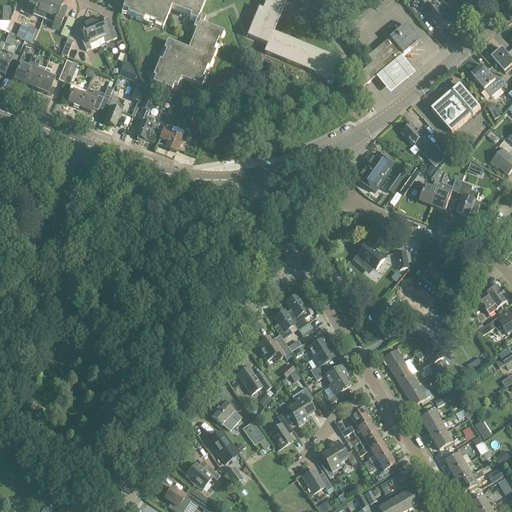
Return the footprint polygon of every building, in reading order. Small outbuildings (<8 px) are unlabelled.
[(32,16),(43,20),(51,0),(38,0),(36,6),(30,3),(25,15),(31,18),(32,16)] [(51,29),(58,32),(64,17),(58,15),(63,4),(53,0),(51,0),(43,20),(53,25),(51,29)] [(108,0),(114,2),(115,0),(119,0),(125,2),(121,12),(127,14),(126,17),(154,28),(154,27),(162,30),(170,10),(190,18),(189,21),(195,23),(193,30),(195,31),(187,51),(167,42),(163,50),(162,50),(165,51),(161,62),(158,61),(158,62),(159,62),(153,75),(153,77),(152,77),(154,78),(152,84),(171,92),(173,86),(177,88),(180,80),(201,88),(204,80),(204,81),(205,80),(202,79),(206,68),(209,69),(209,68),(215,53),(215,54),(216,53),(213,52),(217,41),(220,42),(220,41),(223,34),(202,25),(204,19),(199,17),(205,0),(108,0)] [(269,0),(265,11),(261,10),(249,38),(270,47),(266,55),(336,84),(344,66),(272,36),(286,0),(353,0),(354,0),(269,0)] [(471,3),(469,0),(450,0),(460,12),(471,3)] [(443,27),(445,27),(448,25),(448,23),(449,22),(443,14),(443,12),(441,10),(440,10),(439,8),(438,9),(434,4),(425,11),(429,16),(427,18),(432,25),(434,24),(439,30),(443,27)] [(65,31),(72,34),(79,16),(72,13),(65,31)] [(102,38),(105,45),(116,40),(111,29),(106,31),(101,19),(90,24),(96,40),(102,38)] [(0,30),(5,33),(10,22),(9,22),(2,22),(0,22),(0,30)] [(85,53),(91,51),(89,46),(97,43),(96,40),(90,24),(78,28),(83,40),(81,41),(85,53)] [(38,32),(24,26),(18,39),(33,45),(38,32)] [(369,59),(374,65),(360,76),(356,81),(364,86),(380,73),(382,75),(419,44),(406,28),(369,59)] [(67,58),(73,43),(67,40),(61,56),(67,58)] [(511,60),(511,61),(502,50),(491,60),(506,76),(511,70),(511,91),(511,92),(511,60)] [(5,58),(0,56),(0,57),(0,75),(5,78),(12,61),(5,58)] [(33,56),(28,68),(21,65),(14,82),(26,87),(33,70),(38,59),(33,56)] [(38,59),(33,70),(26,87),(37,92),(44,75),(43,75),(37,72),(39,67),(38,66),(41,60),(38,59)] [(400,60),(374,81),(388,98),(413,78),(400,60)] [(64,84),(70,72),(73,65),(66,62),(63,70),(64,70),(59,82),(64,84)] [(77,67),(73,65),(70,72),(64,84),(70,87),(75,75),(74,74),(77,67)] [(500,91),(506,86),(496,74),(491,78),(482,67),(471,77),(484,92),(493,84),(500,91)] [(52,98),(55,91),(52,89),(56,80),(49,77),(51,72),(45,70),(43,75),(44,75),(37,92),(52,98)] [(138,85),(131,102),(140,106),(147,89),(138,85)] [(68,94),(72,95),(68,105),(80,110),(87,93),(71,87),(68,94)] [(452,135),(481,110),(460,87),(432,112),(452,135)] [(108,88),(104,96),(103,100),(108,103),(113,91),(108,88)] [(93,96),(87,93),(80,110),(91,115),(93,111),(97,113),(103,100),(104,96),(94,92),(93,96)] [(150,114),(156,99),(147,95),(140,110),(146,113),(149,114),(150,114)] [(115,130),(124,108),(117,105),(114,110),(111,109),(104,125),(115,130)] [(495,122),(501,119),(495,108),(488,111),(495,122)] [(190,112),(184,129),(191,132),(194,124),(196,125),(200,114),(191,111),(191,112),(190,112)] [(392,122),(397,116),(392,112),(388,117),(392,122)] [(146,143),(153,145),(157,136),(151,133),(152,128),(154,122),(147,119),(149,114),(146,113),(142,123),(141,123),(135,138),(138,139),(137,141),(144,144),(145,142),(146,143)] [(425,138),(420,133),(419,134),(412,127),(407,132),(406,131),(401,135),(414,149),(415,147),(420,153),(429,145),(424,140),(425,138)] [(165,150),(176,154),(182,140),(170,135),(170,136),(163,133),(158,147),(165,150)] [(500,141),(491,133),(487,138),(496,146),(500,141)] [(434,146),(446,160),(452,154),(440,140),(434,146)] [(511,172),(511,159),(509,157),(511,152),(511,150),(504,144),(499,149),(503,152),(492,166),(498,171),(499,169),(508,177),(511,172)] [(373,162),(373,163),(363,177),(362,176),(359,180),(360,181),(359,182),(359,183),(377,196),(396,168),(377,156),(376,158),(375,157),(372,161),(373,162)] [(407,164),(415,168),(418,162),(411,158),(407,164)] [(421,174),(414,169),(397,192),(404,198),(421,174)] [(421,204),(433,209),(445,177),(438,174),(431,182),(435,184),(433,190),(427,188),(421,204)] [(397,175),(386,191),(392,195),(404,179),(397,175)] [(447,178),(445,177),(433,209),(445,214),(451,198),(451,197),(452,193),(459,195),(463,185),(463,184),(456,181),(453,190),(446,188),(450,179),(447,178)] [(463,200),(457,216),(469,220),(472,212),(478,214),(481,206),(476,204),(479,196),(472,193),(473,189),(463,185),(459,195),(458,198),(463,200)] [(12,235),(24,234),(23,224),(11,225),(12,235)] [(367,246),(358,257),(375,272),(386,259),(382,255),(380,257),(367,246)] [(406,254),(397,256),(400,272),(409,271),(406,254)] [(439,294),(452,280),(435,266),(418,284),(423,288),(427,284),(439,294)] [(331,282),(327,274),(319,279),(324,287),(331,282)] [(479,302),(489,317),(496,312),(497,312),(509,303),(498,288),(486,297),(479,302)] [(300,316),(307,312),(296,297),(285,304),(292,314),(288,317),(287,317),(294,327),(298,333),(307,327),(300,316)] [(511,334),(511,308),(508,312),(509,313),(480,333),(483,338),(496,330),(499,335),(504,331),(508,337),(511,334)] [(294,327),(287,317),(288,317),(284,313),(274,320),(280,329),(275,332),(279,338),(283,343),(292,336),(289,331),(294,327)] [(367,321),(362,325),(366,330),(371,325),(367,321)] [(469,333),(472,338),(484,330),(480,325),(469,333)] [(426,335),(417,340),(433,366),(444,359),(438,349),(436,350),(426,335)] [(268,340),(256,348),(266,363),(273,359),(276,364),(284,359),(286,362),(292,358),(291,354),(283,343),(279,338),(270,344),(268,340)] [(300,349),(303,354),(309,350),(314,359),(328,351),(331,349),(325,340),(317,345),(314,340),(300,349)] [(334,360),(328,351),(314,359),(312,361),(317,369),(310,373),(314,379),(325,372),(322,367),(334,360)] [(388,367),(389,367),(393,372),(392,372),(392,373),(405,365),(397,352),(384,361),(388,367)] [(511,361),(511,355),(502,362),(506,368),(509,372),(511,370),(511,362),(511,361)] [(474,363),(477,368),(483,365),(480,360),(474,363)] [(501,371),(506,368),(502,362),(497,365),(501,371)] [(399,385),(412,377),(405,365),(392,373),(393,372),(396,377),(395,378),(399,385)] [(291,366),(281,374),(286,379),(295,371),(291,366)] [(346,379),(348,377),(342,367),(328,377),(325,372),(314,379),(317,384),(326,378),(331,387),(332,387),(345,378),(346,379)] [(266,393),(272,389),(260,373),(254,377),(249,369),(237,377),(251,397),(263,389),(266,393)] [(300,381),(295,374),(290,378),(294,385),(300,381)] [(420,389),(424,386),(417,374),(412,377),(399,385),(403,391),(404,391),(408,396),(407,397),(420,389)] [(331,406),(342,400),(339,395),(351,388),(346,379),(345,378),(332,387),(331,387),(329,388),(334,397),(328,401),(331,406)] [(427,401),(426,398),(430,396),(424,386),(420,389),(407,397),(408,396),(411,402),(410,402),(414,409),(427,401)] [(294,403),(296,406),(297,407),(306,420),(315,414),(307,401),(311,399),(304,387),(299,390),(301,394),(297,396),(300,400),(294,403)] [(448,396),(434,404),(438,410),(451,401),(448,396)] [(223,405),(222,406),(221,405),(216,410),(218,411),(211,419),(222,428),(223,427),(230,434),(241,421),(234,414),(223,405)] [(308,423),(306,420),(297,407),(296,406),(288,412),(284,405),(279,408),(286,419),(290,416),(299,429),(308,423)] [(453,415),(456,419),(465,413),(462,409),(453,415)] [(354,426),(349,429),(353,434),(357,431),(369,424),(366,419),(369,417),(365,412),(351,421),(354,426)] [(426,431),(427,430),(428,432),(442,424),(435,413),(427,417),(427,419),(422,422),(424,425),(423,426),(426,431)] [(281,426),(270,434),(281,451),(293,443),(286,433),(291,430),(282,416),(277,420),(281,426)] [(361,437),(364,442),(376,434),(369,424),(357,431),(361,437)] [(434,443),(448,435),(442,424),(428,432),(430,436),(429,436),(432,442),(433,441),(434,443)] [(243,432),(255,448),(259,445),(264,452),(270,448),(253,425),(243,432)] [(346,438),(353,434),(349,429),(346,431),(341,434),(344,439),(346,438)] [(463,433),(466,438),(471,434),(468,429),(463,433)] [(486,430),(479,435),(484,442),(491,437),(486,430)] [(236,457),(220,434),(208,443),(221,460),(226,456),(230,461),(236,457)] [(367,447),(370,453),(380,446),(382,445),(376,434),(364,442),(367,447)] [(434,443),(435,443),(434,444),(437,449),(438,448),(440,453),(446,450),(446,451),(454,447),(448,435),(434,443)] [(359,445),(364,442),(361,437),(356,440),(357,441),(351,445),(353,449),(359,445)] [(474,443),(477,448),(483,445),(480,439),(474,443)] [(352,468),(357,465),(350,453),(346,456),(338,444),(328,450),(330,453),(339,467),(339,466),(348,461),(352,468)] [(373,457),(377,463),(389,456),(382,445),(380,446),(370,453),(373,457)] [(366,456),(366,455),(370,453),(367,447),(362,450),(363,452),(357,456),(359,460),(366,456)] [(337,482),(332,475),(341,469),(339,466),(339,467),(330,453),(321,459),(329,471),(325,474),(332,485),(337,482)] [(504,453),(497,459),(503,466),(510,460),(504,453)] [(490,454),(482,459),(486,465),(494,460),(490,454)] [(447,464),(449,468),(448,469),(451,474),(452,473),(453,475),(466,467),(459,455),(451,460),(452,461),(447,464)] [(377,463),(380,468),(383,474),(398,465),(394,459),(392,461),(389,456),(377,463)] [(366,470),(372,466),(377,463),(373,457),(369,460),(370,462),(364,466),(366,470)] [(377,463),(372,466),(366,470),(368,474),(374,470),(375,471),(380,468),(377,463)] [(229,469),(246,496),(255,490),(238,464),(229,469)] [(201,490),(202,492),(213,479),(216,482),(220,478),(206,466),(202,471),(196,465),(186,478),(192,483),(191,484),(200,491),(201,490)] [(470,479),(472,477),(466,467),(453,475),(455,479),(454,479),(457,484),(458,484),(459,485),(470,479)] [(314,472),(302,479),(313,497),(325,489),(327,493),(332,490),(326,479),(321,482),(314,472)] [(475,476),(472,477),(470,479),(459,485),(459,486),(458,487),(461,492),(462,491),(465,496),(470,493),(471,494),(479,489),(475,483),(483,478),(480,473),(475,476)] [(493,486),(503,480),(500,473),(489,479),(493,486)] [(404,481),(401,475),(389,482),(392,487),(404,481)] [(385,497),(390,494),(385,485),(380,488),(385,497)] [(164,500),(171,505),(168,510),(171,511),(185,511),(191,503),(185,499),(186,498),(185,498),(172,489),(164,500)] [(191,503),(204,511),(211,511),(213,510),(189,490),(185,498),(186,498),(185,499),(191,503)] [(410,511),(414,510),(413,509),(417,507),(414,502),(416,501),(411,492),(399,499),(406,511),(408,511),(410,511)] [(364,497),(370,507),(375,504),(370,494),(364,497)] [(361,498),(356,500),(362,511),(367,508),(361,498)] [(472,511),(486,511),(491,509),(484,498),(476,503),(476,504),(471,507),(473,511),(472,511)] [(406,511),(399,499),(389,505),(392,511),(406,511)]
